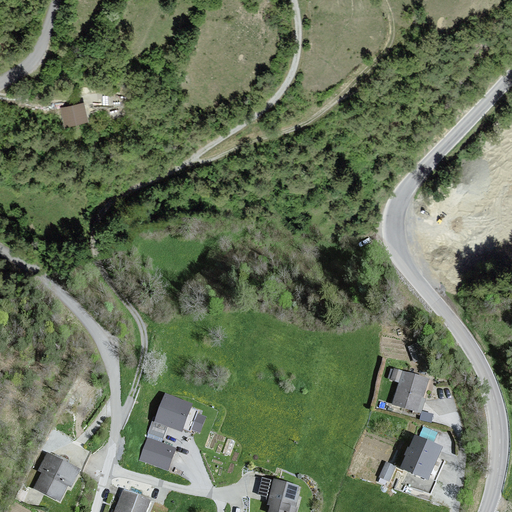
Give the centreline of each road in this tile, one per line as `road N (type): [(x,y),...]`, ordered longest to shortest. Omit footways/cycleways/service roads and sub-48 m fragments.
road 1 (tertiary): [(486,511),(500,446),(491,391),(473,350),(402,259),(392,229),(402,192),(511,74)]
road 2 (track): [(188,162),(285,132),(374,79),(479,42),(511,17)]
road 3 (track): [(188,162),(128,188),(95,223),(104,274),(142,335),(133,397),(113,434)]
road 4 (track): [(294,0),(293,68),(273,101),(188,162)]
road 5 (residential): [(91,511),(113,434),(106,358)]
road 6 (unclassified): [(106,358),(85,320),(0,250)]
road 7 (track): [(381,0),(383,51),(332,104)]
